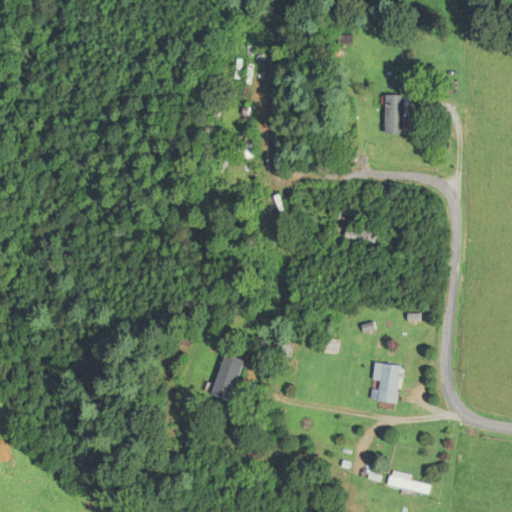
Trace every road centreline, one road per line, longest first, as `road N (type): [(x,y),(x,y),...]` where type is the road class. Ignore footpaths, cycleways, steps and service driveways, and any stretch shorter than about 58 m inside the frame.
road 1 (residential): [(511,428),(478,422),(450,396),(445,340),(457,229),(449,191),(429,179),(306,177)]
road 2 (residential): [(277,390),(287,403),(378,419),(470,417)]
